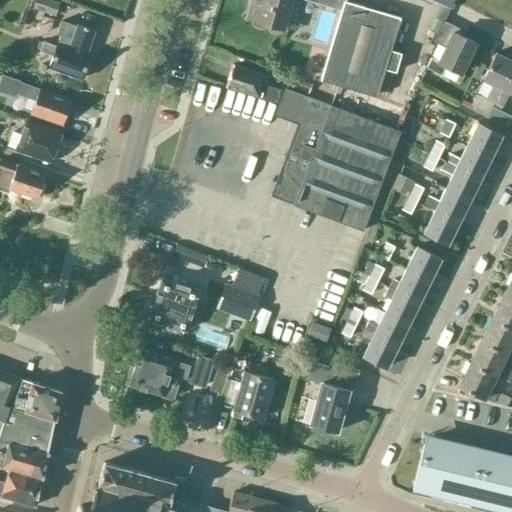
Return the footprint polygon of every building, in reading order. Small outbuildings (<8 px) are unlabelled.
[(60,3),(55,1),(52,0),(34,0),(34,1),(31,9),(55,17),(60,3)] [(345,0),(251,0),(246,17),(282,28),(296,32),(305,0),(340,11),(320,79),(375,97),(383,70),(393,73),(398,55),(389,51),(398,18),(345,2),(345,0)] [(77,24),(76,26),(60,20),(55,35),(71,40),(69,47),(57,43),(56,46),(43,41),(39,51),(52,55),(48,67),(81,79),(89,54),(86,53),(94,30),(77,24)] [(443,49),(454,27),(442,21),(431,43),(443,49)] [(460,73),(475,44),(451,32),(437,61),(430,58),(426,68),(441,75),(445,66),(460,73)] [(487,117),(511,66),(511,61),(495,53),(481,80),(492,86),(485,100),(475,96),(469,108),(487,117)] [(265,75),(232,64),(225,85),(257,97),(269,100),(277,103),(281,93),(282,89),(262,82),(265,75)] [(511,66),(487,117),(505,126),(510,117),(500,112),(508,94),(511,95),(511,66)] [(2,74),(0,80),(0,90),(16,96),(18,91),(35,98),(30,113),(61,124),(70,100),(38,89),(39,87),(2,74)] [(294,82),(290,91),(284,88),(274,115),(297,123),(270,196),(363,231),(399,132),(307,97),(310,87),(294,82)] [(49,161),(59,130),(25,119),(18,141),(15,149),(49,161)] [(448,137),(454,123),(445,119),(438,133),(448,137)] [(477,123),(466,146),(490,157),(501,135),(477,123)] [(435,140),(428,154),(437,158),(444,144),(435,140)] [(456,166),(455,167),(479,179),(490,157),(466,146),(460,158),(451,153),(447,161),(456,166)] [(437,158),(428,154),(422,166),(431,170),(437,158)] [(44,174),(16,164),(0,158),(0,190),(8,193),(10,188),(36,197),(44,174)] [(444,189),(468,201),(479,179),(455,167),(444,189)] [(407,196),(406,197),(415,202),(423,187),(414,183),(414,181),(403,176),(396,191),(407,196)] [(434,211),(457,223),(468,201),(444,189),(434,211)] [(415,202),(406,197),(400,209),(410,214),(415,202)] [(446,245),(457,223),(434,211),(423,233),(446,245)] [(387,260),(394,246),(385,241),(378,255),(387,260)] [(171,256),(198,266),(202,254),(176,244),(171,256)] [(416,247),(405,269),(429,281),(440,259),(416,247)] [(368,275),(367,277),(376,282),(383,267),(374,263),(372,266),(368,264),(364,273),(368,275)] [(392,278),(387,287),(418,303),(429,281),(405,269),(399,281),(392,278)] [(511,276),(502,296),(511,301),(511,276)] [(376,282),(367,277),(361,289),(370,294),(376,282)] [(147,318),(165,324),(164,330),(175,332),(176,327),(184,330),(197,289),(160,278),(147,318)] [(233,288),(222,284),(214,307),(249,319),(257,296),(233,288)] [(391,299),(384,313),(407,324),(418,303),(387,287),(383,295),(391,299)] [(511,301),(502,296),(491,318),(511,328),(511,301)] [(345,304),(340,318),(354,326),(362,311),(353,306),(352,308),(345,304)] [(363,328),(362,329),(396,346),(407,324),(384,313),(378,325),(372,322),(368,320),(364,328),(363,328)] [(354,326),(340,318),(335,330),(348,337),(354,326)] [(505,353),(511,338),(511,328),(491,318),(480,341),(505,353)] [(323,339),(328,327),(312,321),(307,333),(323,339)] [(396,346),(362,329),(359,336),(370,341),(362,357),(385,368),(396,346)] [(511,370),(499,364),(505,353),(480,341),(469,363),(494,375),(511,384),(511,370)] [(189,364),(138,349),(127,384),(171,397),(178,375),(185,377),(189,364)] [(202,386),(211,359),(197,354),(188,382),(202,386)] [(261,416),(272,377),(246,369),(249,358),(236,354),(229,378),(240,381),(232,408),(261,416)] [(336,431),(348,389),(334,385),(340,364),(311,356),(306,378),(315,381),(312,390),(318,392),(310,423),(336,431)] [(488,387),(494,375),(469,363),(458,385),(492,402),(493,401),(506,407),(510,398),(497,391),(488,387)] [(0,464),(0,465),(0,466),(6,467),(40,477),(54,418),(11,404),(11,406),(7,404),(18,378),(0,371),(0,464)] [(11,404),(54,418),(60,390),(22,378),(11,404)] [(511,511),(511,463),(422,442),(411,488),(430,493),(432,486),(454,491),(452,498),(489,507),(490,500),(511,505),(511,507),(510,511),(511,511)] [(273,511),(275,505),(231,493),(226,511),(177,498),(182,480),(174,477),(173,481),(103,462),(96,486),(95,483),(92,485),(93,487),(88,508),(82,507),(81,504),(78,506),(80,508),(78,511),(273,511)] [(0,495),(34,505),(40,477),(6,467),(2,480),(0,479),(0,495)]
